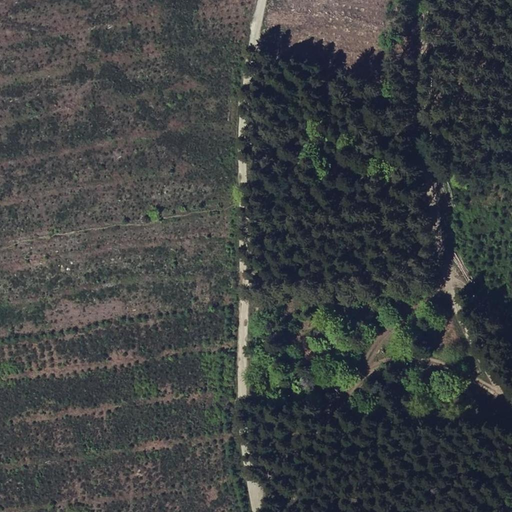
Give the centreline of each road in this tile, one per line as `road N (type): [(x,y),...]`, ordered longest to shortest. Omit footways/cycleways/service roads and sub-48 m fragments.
road 1 (track): [(511,395),(456,295),(433,193),(428,0)]
road 2 (track): [(242,199),(243,459),(251,511)]
road 3 (track): [(243,453),(369,370),(427,367),(511,406)]
road 4 (track): [(251,0),(236,136),(242,199)]
